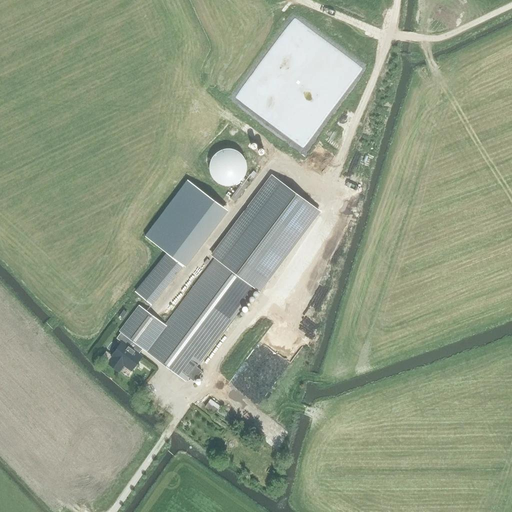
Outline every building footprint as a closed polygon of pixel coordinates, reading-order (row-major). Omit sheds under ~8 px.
[(246,169),(246,167),(246,165),(246,164),(246,162),(245,160),(245,159),(244,157),(243,156),(242,155),(241,153),(239,152),(238,151),(237,150),(235,150),(234,149),(232,149),(230,148),(229,148),(227,148),(225,148),(224,149),(222,149),(220,150),(219,150),(217,151),(216,152),(215,153),(214,155),(213,156),(212,157),(211,159),(210,160),(210,162),(209,164),(209,165),(209,167),(209,169),(209,170),(210,172),(210,174),(211,175),(212,177),(213,178),(214,179),(215,181),(216,182),(217,183),(219,184),(220,184),(222,185),(224,185),(225,186),(227,186),(229,186),(230,186),(232,185),(234,185),(235,184),(237,184),(238,183),(239,182),(241,181),(242,179),(243,178),(244,177),(245,175),(245,174),(246,172),(246,170),(246,169)] [(124,365),(131,370),(141,356),(133,350),(138,345),(186,381),(255,288),(260,292),(321,211),(271,174),(211,255),(215,258),(165,325),(139,305),(119,331),(127,336),(122,342),(112,356),(107,363),(119,371),(124,365)] [(235,202),(250,183),(245,179),(230,198),(235,202)] [(168,253),(183,266),(185,267),(229,212),(190,181),(146,235),(168,253)] [(183,266),(167,253),(135,292),(151,305),(183,266)] [(287,297),(310,312),(315,304),(292,290),(287,297)] [(130,380),(134,374),(125,369),(121,374),(130,380)] [(282,437),(237,398),(231,404),(276,444),(282,437)] [(210,399),(201,412),(228,431),(236,420),(220,409),(221,407),(210,399)]
